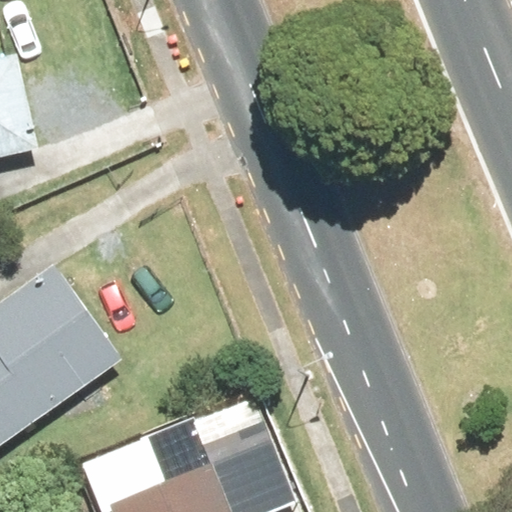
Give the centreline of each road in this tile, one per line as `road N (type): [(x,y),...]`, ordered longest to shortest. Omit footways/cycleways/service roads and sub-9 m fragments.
road 1 (primary): [(427,511),(215,0)]
road 2 (primary): [(464,0),(511,114)]
